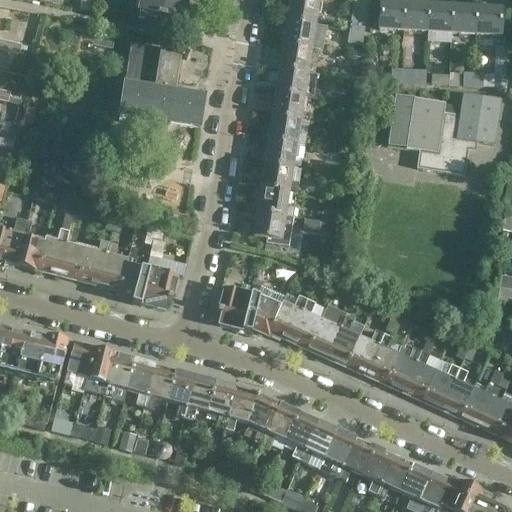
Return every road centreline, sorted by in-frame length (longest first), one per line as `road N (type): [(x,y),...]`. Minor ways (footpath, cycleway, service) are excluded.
road 1 (residential): [(511,480),(254,364),(181,345)]
road 2 (residential): [(181,345),(251,0)]
road 3 (residential): [(181,345),(0,298)]
